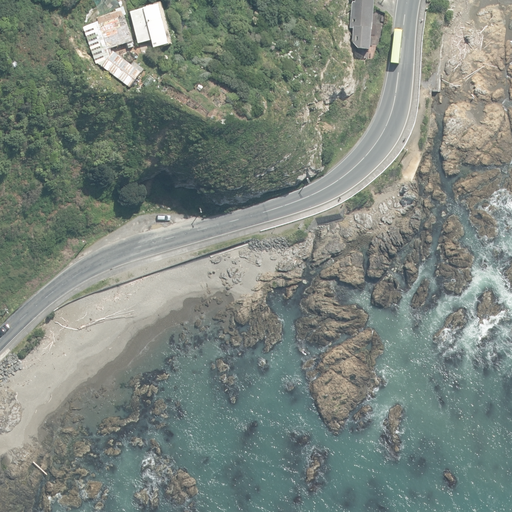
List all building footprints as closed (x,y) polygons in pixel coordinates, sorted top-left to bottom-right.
[(360,50),(371,50),(374,0),(355,0),(355,2),(353,2),(350,28),(354,29),(353,43),(360,50)] [(153,41),(155,48),(170,45),(161,5),(160,3),(146,6),(147,9),(131,12),(138,45),(153,41)] [(95,61),(131,88),(143,73),(116,51),(121,49),(120,47),(135,42),(126,16),(127,15),(125,7),(116,10),(117,12),(114,13),(114,12),(109,14),(96,18),(98,23),(84,27),(95,61)] [(143,84),(151,90),(157,81),(149,76),(143,84)] [(128,195),(134,215),(151,210),(145,189),(128,195)]
